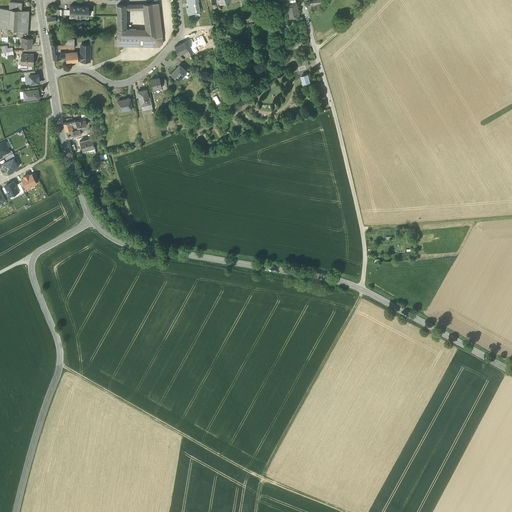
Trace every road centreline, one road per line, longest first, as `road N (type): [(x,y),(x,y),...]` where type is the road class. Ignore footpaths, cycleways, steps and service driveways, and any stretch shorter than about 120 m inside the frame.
road 1 (tertiary): [(16,511),(61,366),(61,343),(33,278),(34,255),(94,221)]
road 2 (residential): [(361,289),(361,228),(302,0)]
road 3 (secondary): [(361,289),(121,243),(94,221)]
road 4 (track): [(61,366),(259,477)]
road 5 (track): [(259,477),(361,289)]
road 6 (residential): [(50,75),(80,70),(122,85),(146,74),(179,36),(177,0)]
road 7 (secondary): [(511,374),(361,289)]
road 8 (secondary): [(94,221),(63,143),(50,75)]
road 9 (track): [(511,218),(361,228)]
